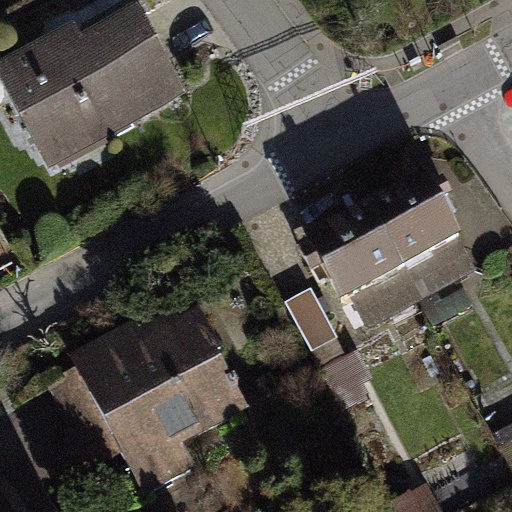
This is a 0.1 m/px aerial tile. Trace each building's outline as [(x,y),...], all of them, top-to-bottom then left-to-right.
[(79,20),(3,60),(58,164),(187,95),(143,11),(89,39),(79,20)] [(382,220),(422,295),(479,265),(439,190),(382,220)] [(317,254),(357,329),(422,295),(382,220),(317,254)] [(312,293),(286,306),(312,354),(338,341),(312,293)] [(146,324),(80,356),(146,494),(203,467),(191,443),(250,414),(201,312),(151,336),(146,324)] [(54,511),(30,464),(0,479),(0,511),(54,511)]
